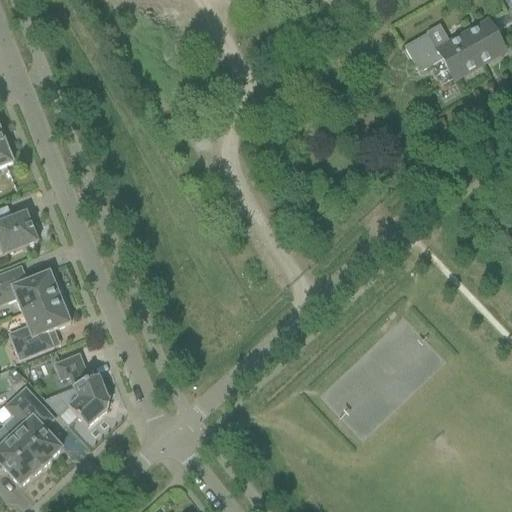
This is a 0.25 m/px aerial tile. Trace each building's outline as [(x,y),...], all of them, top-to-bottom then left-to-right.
[(435,53),(426,37),(403,50),(418,76),(431,69),(442,88),(452,83),(453,84),(505,55),(488,23),(435,53)] [(0,171),(12,166),(0,137),(0,171)] [(0,250),(3,259),(18,253),(37,246),(25,216),(10,222),(6,211),(0,213),(0,250)] [(20,270),(0,277),(0,304),(5,303),(7,307),(15,304),(21,317),(63,300),(57,285),(53,287),(49,275),(26,284),(20,270)] [(69,314),(63,300),(21,317),(26,330),(17,334),(19,338),(9,342),(18,365),(53,351),(47,337),(70,328),(65,316),(69,314)] [(78,359),(59,366),(54,368),(60,384),(69,380),(78,403),(68,411),(67,412),(86,432),(87,431),(86,431),(104,415),(106,415),(105,415),(107,416),(109,403),(108,403),(107,403),(98,381),(98,380),(88,384),(78,359)] [(13,421),(3,431),(11,440),(41,473),(51,464),(49,463),(61,452),(42,432),(53,423),(25,392),(13,403),(4,411),(13,421)] [(0,471),(1,470),(20,490),(31,480),(32,481),(41,473),(11,440),(1,450),(0,449),(0,471)]
